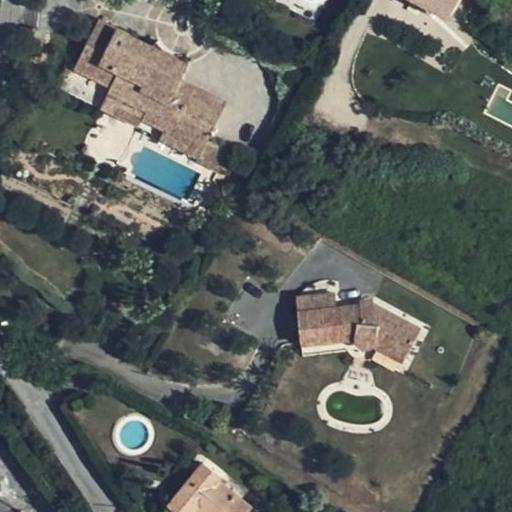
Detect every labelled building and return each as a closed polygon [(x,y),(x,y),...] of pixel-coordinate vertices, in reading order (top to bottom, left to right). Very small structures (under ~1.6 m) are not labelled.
[(415,0),(413,5),(447,24),(459,2),(456,0),(415,0)] [(190,68),(177,61),(173,68),(159,61),(163,53),(99,23),(75,70),(111,87),(109,91),(147,110),(142,120),(165,133),(173,116),(212,133),(226,106),(182,83),(190,68)] [(177,61),(163,53),(159,61),(173,68),(177,61)] [(210,137),(212,133),(173,116),(165,133),(162,142),(198,159),(199,158),(210,137)] [(221,176),(229,164),(236,150),(210,137),(199,158),(221,176)] [(245,154),(236,150),(229,164),(236,169),(245,154)] [(361,298),(361,305),(362,308),(375,307),(375,303),(374,297),(361,298)] [(362,308),(361,305),(299,311),(303,340),(304,355),(351,350),(373,347),(377,345),(404,360),(422,328),(375,303),(375,307),(362,308)] [(203,461),(169,505),(179,511),(247,511),(253,506),(220,479),(222,476),(203,461)]
